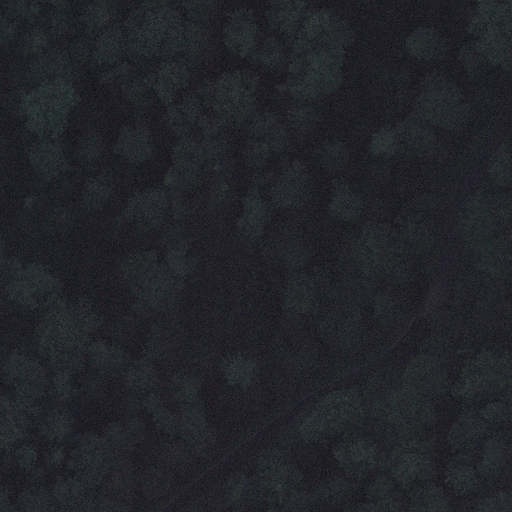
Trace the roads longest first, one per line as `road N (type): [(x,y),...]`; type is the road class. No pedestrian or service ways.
road 1 (track): [(245,0),(200,159),(207,205),(249,255),(253,299),(195,356),(155,414),(119,495),(120,511)]
road 2 (track): [(170,511),(271,422),(336,398),(422,323),(447,276),(449,221),(467,177),(511,109)]
